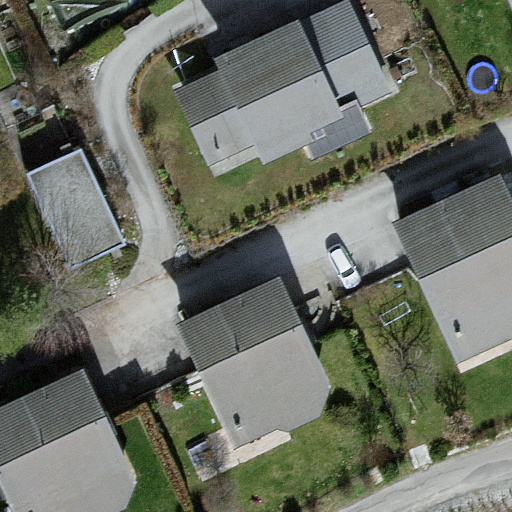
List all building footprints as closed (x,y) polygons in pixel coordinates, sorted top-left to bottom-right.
[(169,85),(202,158),(250,136),(259,156),(355,113),(354,100),(386,86),(347,0),(313,0),(208,47),(216,64),(169,85)] [(74,144),(23,166),(64,260),(117,238),(74,144)] [(511,196),(496,163),(388,212),(447,341),(511,311),(511,196)] [(277,265),(168,315),(228,444),(318,403),(329,379),(277,265)] [(77,361),(0,395),(0,479),(15,511),(87,511),(118,498),(129,474),(77,361)]
